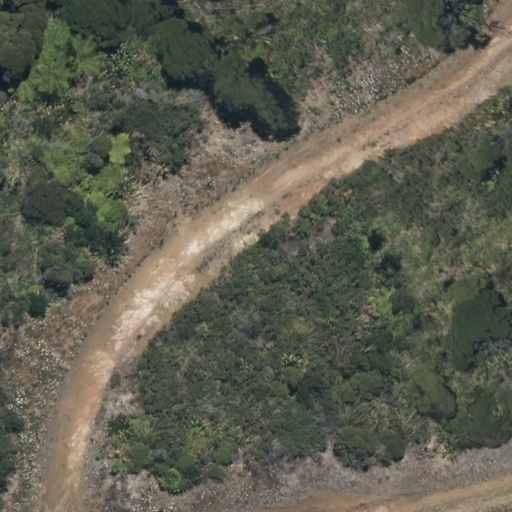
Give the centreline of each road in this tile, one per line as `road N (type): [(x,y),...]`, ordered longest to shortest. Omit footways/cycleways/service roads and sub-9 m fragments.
road 1 (track): [(18,511),(511,375)]
road 2 (track): [(314,0),(0,324)]
